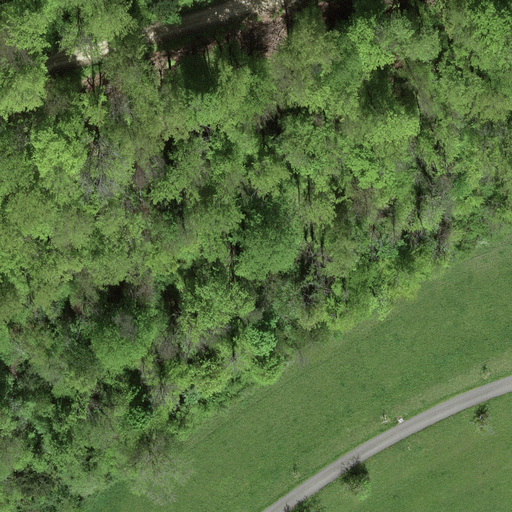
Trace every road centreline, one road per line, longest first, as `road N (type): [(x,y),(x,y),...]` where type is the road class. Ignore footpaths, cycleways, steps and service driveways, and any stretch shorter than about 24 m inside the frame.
road 1 (track): [(280,0),(0,77)]
road 2 (residential): [(275,511),(392,436),(511,384)]
